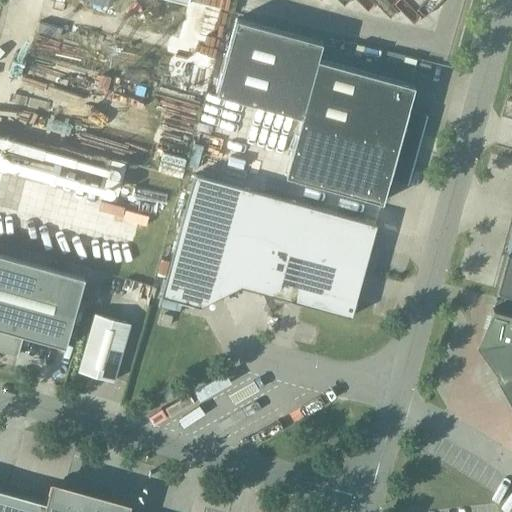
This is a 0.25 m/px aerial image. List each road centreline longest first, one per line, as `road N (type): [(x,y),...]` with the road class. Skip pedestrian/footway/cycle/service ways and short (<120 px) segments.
road 1 (unclassified): [(506,0),(368,501)]
road 2 (unclassified): [(368,501),(0,396)]
road 3 (unknown): [(271,0),(296,21),(434,60),(449,52),(469,0)]
